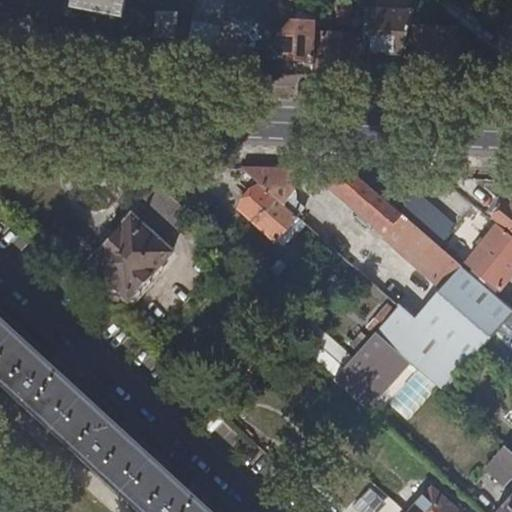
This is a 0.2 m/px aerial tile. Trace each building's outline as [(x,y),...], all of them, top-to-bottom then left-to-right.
[(72,0),(71,10),(122,19),(125,0),(72,0)] [(197,0),(193,23),(218,27),(223,0),(197,0)] [(393,0),(406,10),(412,0),(393,0)] [(367,10),(365,36),(364,53),(401,57),(414,13),(367,10)] [(156,15),(155,38),(173,38),(175,15),(156,15)] [(293,15),(277,36),(275,58),(314,59),(316,16),(293,15)] [(511,22),(502,35),(511,43),(511,22)] [(412,29),(410,70),(453,72),(454,31),(412,29)] [(320,35),(318,77),(363,79),(364,53),(365,36),(320,35)] [(297,172),(242,170),(261,187),(286,208),(297,196),(297,172)] [(350,174),(340,174),(327,188),(385,237),(401,217),(399,215),(350,174)] [(286,208),(261,187),(239,213),(276,246),(298,219),(286,208)] [(399,215),(401,217),(418,231),(442,251),(452,227),(410,193),(399,215)] [(511,235),(511,207),(508,205),(495,221),(511,235)] [(105,244),(146,281),(156,270),(154,268),(169,252),(130,217),(105,244)] [(401,217),(385,237),(382,239),(399,254),(418,231),(401,217)] [(511,274),(511,238),(497,227),(466,265),(498,291),(511,274)] [(398,254),(443,293),(463,269),(442,251),(418,231),(399,254),(398,254)] [(126,304),(146,281),(105,244),(85,266),(104,284),(102,288),(102,292),(104,295),(107,298),(110,300),(114,299),(119,297),(126,304)] [(399,308),(376,334),(391,347),(444,393),(449,387),(480,351),(511,314),(511,309),(463,269),(443,293),(417,322),(399,308)] [(511,314),(480,351),(492,362),(504,349),(511,356),(511,314)] [(0,390),(133,511),(209,511),(188,492),(121,431),(49,365),(0,320),(0,390)] [(303,344),(332,367),(346,350),(317,326),(303,344)] [(334,381),(378,420),(387,411),(391,413),(401,402),(396,398),(419,372),(391,347),(376,334),(334,381)] [(444,393),(454,402),(459,395),(449,387),(444,393)] [(511,499),(501,511),(511,511),(511,466),(500,480),(511,490),(511,499)] [(352,509),(356,511),(384,511),(390,503),(368,488),(352,509)] [(457,511),(432,489),(410,511),(457,511)]
